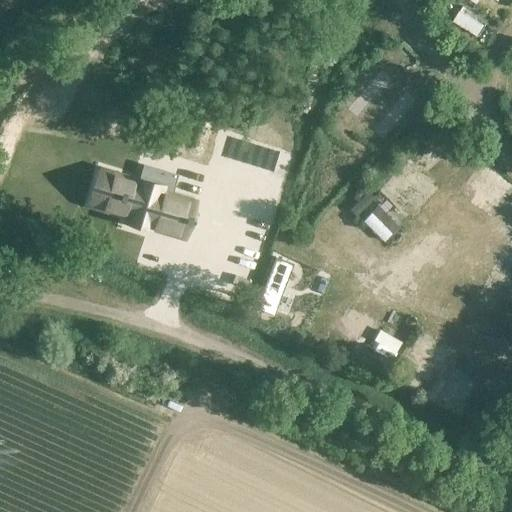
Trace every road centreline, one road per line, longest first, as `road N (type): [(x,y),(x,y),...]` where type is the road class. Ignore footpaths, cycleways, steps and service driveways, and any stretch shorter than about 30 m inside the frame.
road 1 (track): [(511,484),(244,356),(0,287)]
road 2 (track): [(141,511),(221,349)]
